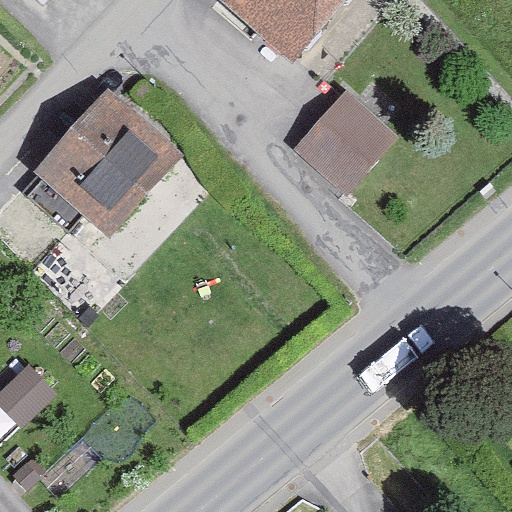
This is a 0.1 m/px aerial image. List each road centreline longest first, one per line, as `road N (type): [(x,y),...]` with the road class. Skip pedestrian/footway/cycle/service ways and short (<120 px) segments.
road 1 (secondary): [(194,511),(511,249)]
road 2 (residential): [(0,152),(146,0)]
